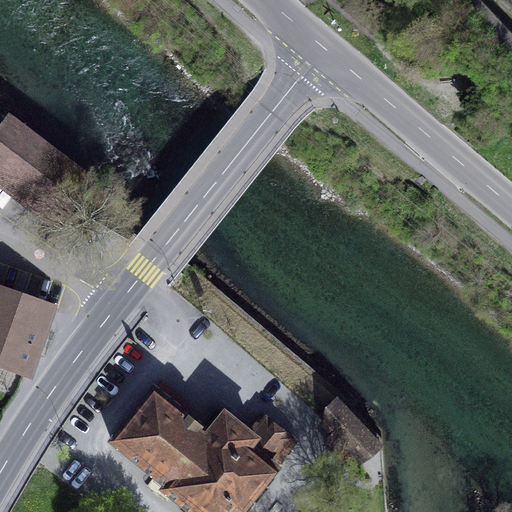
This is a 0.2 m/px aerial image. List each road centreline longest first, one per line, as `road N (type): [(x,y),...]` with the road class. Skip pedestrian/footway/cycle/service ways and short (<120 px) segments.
road 1 (primary): [(117,306),(323,48)]
road 2 (secondary): [(511,207),(323,48)]
road 3 (primary): [(0,474),(117,306)]
road 4 (residential): [(0,232),(117,306)]
